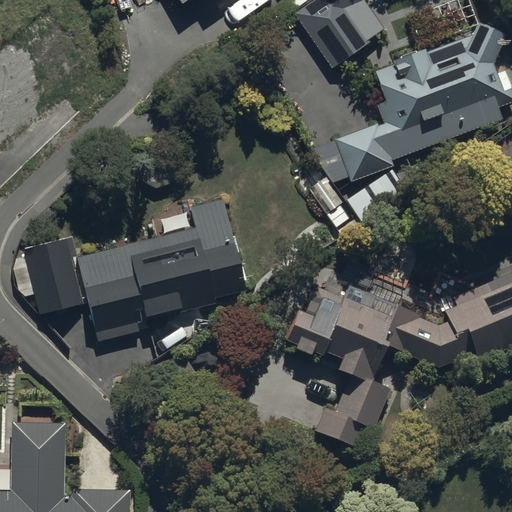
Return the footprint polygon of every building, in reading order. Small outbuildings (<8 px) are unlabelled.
[(0,126),(7,134),(96,53),(53,6),(47,0),(46,0),(18,26),(25,32),(2,52),(0,49),(0,126)] [(304,0),(295,7),(334,66),(386,31),(365,0),(304,0)] [(511,98),(511,95),(495,51),(503,30),(474,19),(468,33),(372,68),(389,115),(313,143),(327,181),(502,117),(497,104),(511,98)] [(195,227),(76,257),(94,332),(246,294),(227,219),(221,197),(190,205),(195,227)] [(38,315),(81,305),(62,229),(19,240),(38,315)] [(389,313),(341,294),(312,283),(287,345),(316,357),(349,370),(333,408),(323,404),(313,429),(352,444),(360,425),(372,429),(389,386),(370,378),(382,350),(436,367),(464,356),(467,363),(511,346),(511,279),(445,305),(450,319),(437,324),(390,309),(389,313)] [(201,380),(185,353),(162,367),(178,394),(201,380)] [(0,511),(129,511),(130,489),(64,488),(65,421),(10,420),(9,487),(0,486),(0,511)] [(511,511),(511,495),(488,464),(474,474),(503,511),(511,511)]
